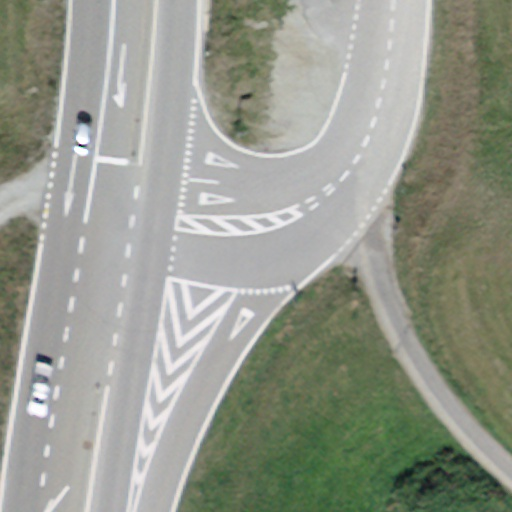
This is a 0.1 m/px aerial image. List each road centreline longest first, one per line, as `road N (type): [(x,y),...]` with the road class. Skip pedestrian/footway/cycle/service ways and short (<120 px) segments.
road 1 (tertiary): [(120,209),(254,220),(291,210),(343,175),(374,116),(391,0)]
road 2 (primary): [(86,511),(120,209)]
road 3 (primary): [(120,209),(136,0)]
road 4 (track): [(120,209),(41,191),(0,204)]
